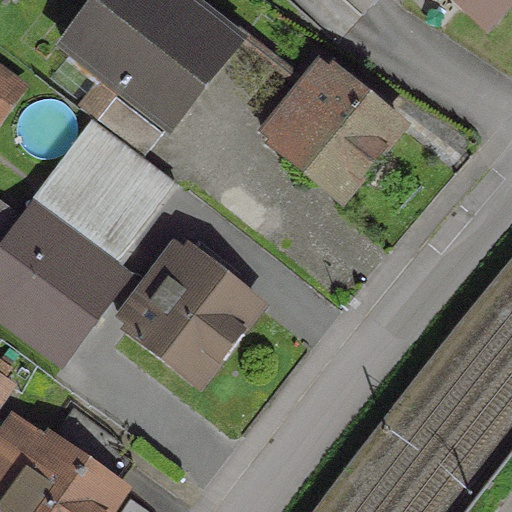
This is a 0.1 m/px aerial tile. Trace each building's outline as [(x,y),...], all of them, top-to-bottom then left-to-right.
[(161,0),(111,0),(69,54),(163,128),(225,50),(161,0)] [(450,0),(481,27),(503,0),(450,0)] [(316,66),(296,90),(258,136),(270,145),(269,148),(335,202),(395,128),(329,74),(327,75),(316,66)] [(0,116),(21,87),(0,72),(0,116)] [(138,159),(157,136),(110,99),(91,122),(138,159)] [(17,223),(0,210),(0,320),(59,364),(120,282),(104,270),(169,184),(91,125),(17,223)] [(184,257),(168,245),(113,318),(128,329),(126,332),(196,384),(254,308),(185,255),(184,257)] [(0,511),(101,511),(114,494),(101,484),(120,460),(102,446),(107,440),(68,411),(44,445),(10,420),(0,433),(0,511)]
